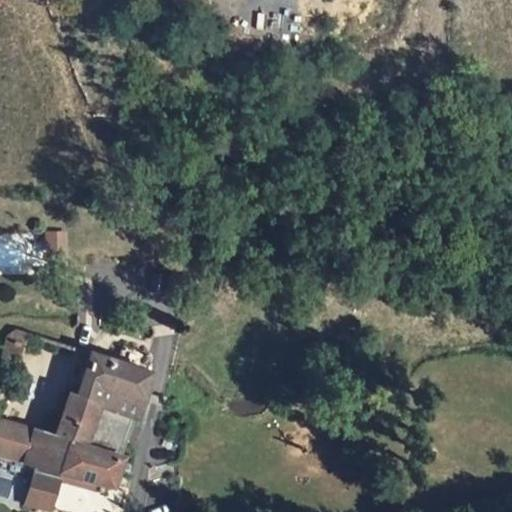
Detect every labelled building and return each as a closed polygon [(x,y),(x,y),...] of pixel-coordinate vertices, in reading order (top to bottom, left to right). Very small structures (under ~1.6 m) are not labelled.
[(0,362),(35,372),(43,346),(0,331),(0,362)] [(44,388),(42,394),(66,402),(106,416),(121,370),(64,353),(51,391),(44,388)] [(66,402),(42,394),(28,434),(19,468),(34,471),(67,480),(84,484),(93,456),(53,446),(66,402)] [(28,434),(0,427),(0,462),(19,468),(28,434)] [(32,478),(5,471),(0,492),(0,503),(24,510),(32,478)] [(65,486),(67,480),(34,471),(32,478),(65,486)]
